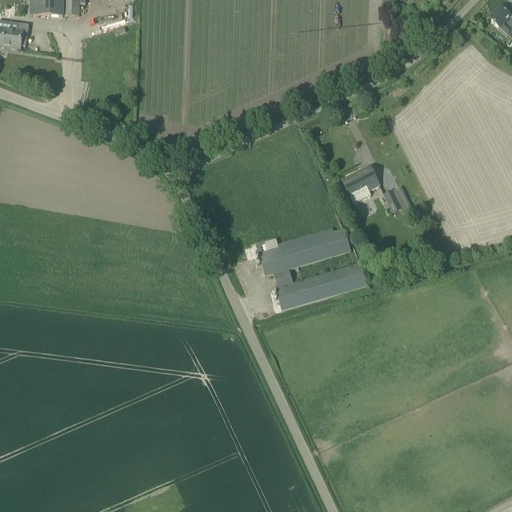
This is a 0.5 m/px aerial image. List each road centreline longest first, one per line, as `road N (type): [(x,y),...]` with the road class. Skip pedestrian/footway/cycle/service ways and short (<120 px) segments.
road 1 (unclassified): [(328,511),(173,180)]
road 2 (unclassified): [(173,180),(420,55),(476,0)]
road 3 (unclassified): [(173,180),(137,147),(0,93)]
